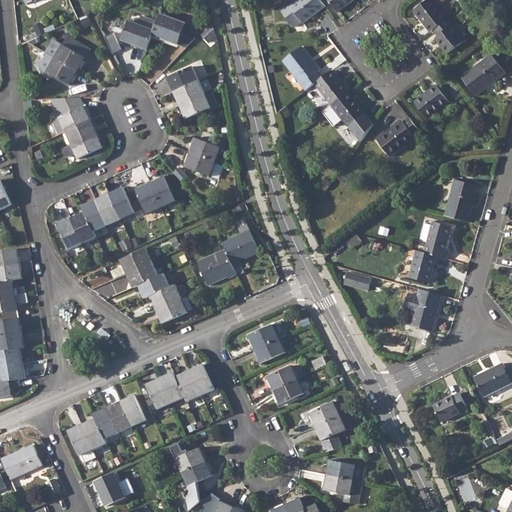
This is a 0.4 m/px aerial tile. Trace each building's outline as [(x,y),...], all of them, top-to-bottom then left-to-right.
[(325,5),(320,0),(296,0),(290,5),(289,3),(281,9),(294,26),(302,20),(303,21),(325,5)] [(328,0),(337,11),(351,0),(328,0)] [(425,0),(414,9),(430,31),(433,29),(447,17),(433,0),(425,0)] [(158,22),(153,35),(187,47),(196,37),(183,33),(187,23),(161,14),(158,22)] [(123,39),(148,49),(153,35),(158,22),(141,16),(138,24),(129,20),(123,39)] [(447,17),(433,29),(438,35),(435,37),(447,52),(464,39),(447,17)] [(114,52),(123,48),(116,33),(107,36),(114,52)] [(53,40),(47,52),(56,57),(79,70),(91,48),(68,35),(63,44),(56,39),(53,40)] [(283,59),(306,89),(309,87),(315,83),(322,76),(318,70),(320,69),(301,45),(283,59)] [(491,53),(461,76),(476,94),(505,72),(491,53)] [(79,70),(56,57),(48,70),(71,84),(79,70)] [(192,65),(170,76),(173,83),(171,84),(174,91),(177,90),(199,79),(192,65)] [(322,76),(315,83),(317,86),(332,104),(349,91),(332,69),(322,76)] [(199,79),(177,90),(180,96),(177,97),(181,104),(205,93),(199,79)] [(435,84),(415,101),(427,117),(448,101),(435,84)] [(205,93),(181,104),(183,111),(186,110),(190,117),(212,107),(211,106),(217,103),(211,91),(206,94),(205,93)] [(349,91),(332,104),(348,126),(365,113),(349,91)] [(82,98),(52,99),(60,116),(53,120),(59,134),(67,130),(90,120),(92,119),(89,111),(86,112),(83,106),(86,105),(82,98)] [(420,130),(409,116),(402,121),(402,120),(377,138),(391,155),(415,136),(414,134),(420,130)] [(90,120),(67,130),(73,144),(99,133),(96,126),(93,127),(90,120)] [(99,133),(73,144),(64,149),(67,157),(77,152),(80,158),(103,147),(100,140),(102,139),(99,133)] [(196,137),(191,151),(216,161),(221,147),(196,137)] [(216,161),(191,151),(186,166),(218,178),(223,165),(215,162),(216,161)] [(164,176),(150,183),(162,206),(175,200),(164,176)] [(455,179),(445,214),(467,220),(476,185),(455,179)] [(0,209),(12,204),(1,181),(0,180),(0,209)] [(162,206),(150,183),(137,189),(149,213),(162,206)] [(117,189),(110,193),(111,195),(122,218),(136,211),(125,188),(118,192),(117,189)] [(103,196),(97,199),(108,224),(122,218),(111,195),(104,198),(103,196)] [(90,204),(84,207),(85,210),(87,213),(95,230),(108,224),(97,199),(89,202),(90,204)] [(78,213),(71,217),(83,243),(97,236),(95,230),(87,213),(80,216),(78,213)] [(67,222),(60,225),(71,248),(83,243),(71,217),(65,220),(67,222)] [(427,240),(425,251),(436,254),(447,257),(449,249),(446,248),(449,236),(452,225),(433,220),(432,224),(424,222),(420,239),(427,240)] [(242,233),(223,242),(226,248),(233,263),(260,250),(246,224),(239,228),(242,233)] [(147,247),(123,258),(126,264),(124,265),(127,272),(153,260),(147,247)] [(16,248),(0,250),(0,265),(22,262),(20,255),(18,255),(16,248)] [(233,263),(226,248),(198,261),(210,284),(228,275),(229,276),(237,273),(233,263)] [(425,251),(416,249),(409,276),(429,281),(436,254),(425,251)] [(153,260),(127,272),(130,279),(132,278),(136,285),(139,284),(160,274),(153,260)] [(22,262),(0,265),(0,281),(12,279),(15,279),(22,277),(21,270),(23,269),(22,262)] [(373,274),(349,267),(345,279),(369,286),(373,274)] [(160,274),(139,284),(143,291),(145,290),(148,296),(151,295),(153,294),(171,286),(164,272),(160,274)] [(0,281),(0,296),(17,294),(16,287),(13,287),(12,279),(0,281)] [(171,286),(153,294),(156,300),(154,301),(158,309),(182,298),(176,283),(171,286)] [(442,293),(420,287),(411,324),(432,330),(442,293)] [(17,294),(0,296),(0,312),(17,310),(16,301),(18,301),(21,300),(21,303),(30,301),(29,292),(17,294)] [(182,298),(158,309),(160,315),(162,314),(165,321),(188,311),(182,298)] [(19,317),(0,319),(0,334),(24,330),(22,324),(20,324),(19,317)] [(250,334),(255,347),(279,337),(273,323),(250,334)] [(24,330),(0,334),(0,350),(20,347),(22,347),(24,347),(23,339),(25,339),(24,330)] [(279,337),(255,347),(262,362),(285,351),(279,337)] [(0,350),(0,365),(25,362),(24,355),(21,355),(20,347),(0,350)] [(25,362),(0,365),(0,381),(12,379),(21,378),(25,377),(24,370),(27,369),(25,362)] [(511,382),(503,364),(475,377),(485,397),(511,383),(511,382)] [(196,366),(190,369),(201,394),(215,388),(204,365),(197,368),(196,366)] [(269,376),(275,389),(298,379),(293,366),(269,376)] [(184,374),(177,377),(185,397),(187,401),(201,394),(190,369),(183,372),(184,374)] [(167,374),(160,377),(172,403),(185,397),(177,377),(176,375),(175,373),(168,376),(167,374)] [(155,382),(148,385),(159,409),(172,403),(160,377),(154,380),(155,382)] [(0,381),(0,396),(12,395),(10,387),(13,387),(13,386),(23,384),(21,378),(12,379),(0,381)] [(298,379),(275,389),(280,403),(305,392),(298,379)] [(460,392),(435,404),(443,421),(468,408),(460,392)] [(128,397),(121,400),(132,426),(146,419),(135,397),(129,400),(128,397)] [(115,406),(108,409),(119,432),(132,426),(121,400),(114,403),(115,406)] [(311,412),(316,425),(341,415),(335,401),(311,412)] [(102,412),(95,415),(96,417),(97,419),(105,438),(119,432),(108,409),(107,407),(101,410),(102,412)] [(341,415),(316,425),(328,451),(344,448),(337,433),(347,428),(341,415)] [(88,420),(82,424),(93,449),(107,443),(105,438),(97,419),(89,422),(88,420)] [(75,429),(68,432),(83,461),(85,462),(97,456),(93,449),(82,424),(75,427),(75,429)] [(511,431),(497,440),(500,445),(511,438),(511,431)] [(34,444),(2,458),(11,478),(44,464),(34,444)] [(176,458),(183,472),(208,461),(201,447),(176,458)] [(331,460),(328,474),(354,479),(365,481),(368,466),(331,460)] [(208,461),(183,472),(189,486),(186,487),(190,510),(201,502),(198,482),(214,474),(208,461)] [(115,472),(95,480),(106,505),(127,496),(126,494),(132,491),(133,488),(129,479),(126,478),(119,481),(115,472)] [(328,474),(326,489),(347,493),(345,501),(360,504),(365,481),(354,479),(328,474)] [(61,491),(55,479),(49,482),(55,494),(61,491)] [(300,498),(285,504),(289,511),(319,511),(315,503),(305,508),(300,498)] [(215,511),(232,511),(235,506),(222,500),(215,511)]
